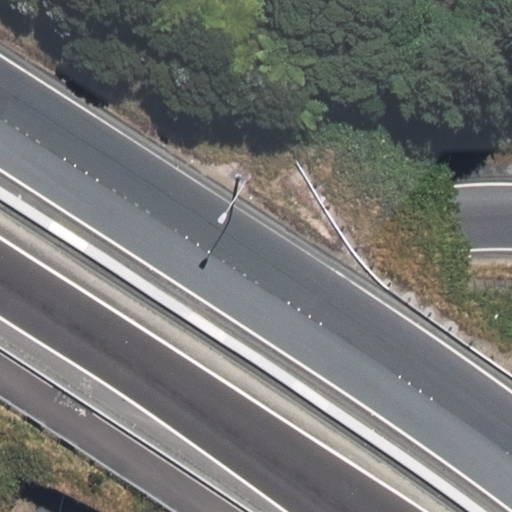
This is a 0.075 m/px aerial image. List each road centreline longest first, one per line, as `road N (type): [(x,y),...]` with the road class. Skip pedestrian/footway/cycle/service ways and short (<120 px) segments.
road 1 (secondary): [(0,116),(450,408),(511,457)]
road 2 (secondary): [(93,511),(131,408),(162,357),(230,286),(271,262),(374,231),(511,219)]
road 3 (secondary): [(343,511),(0,284)]
